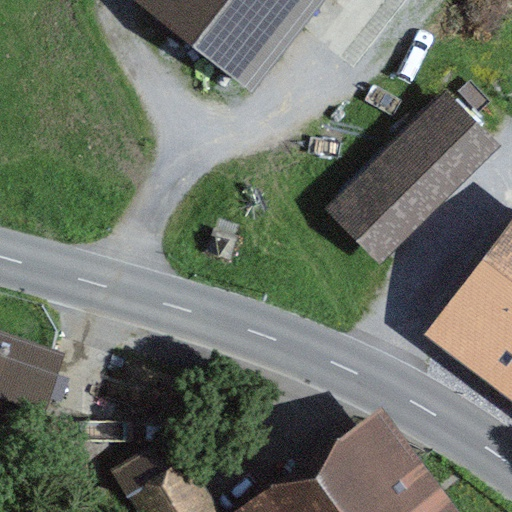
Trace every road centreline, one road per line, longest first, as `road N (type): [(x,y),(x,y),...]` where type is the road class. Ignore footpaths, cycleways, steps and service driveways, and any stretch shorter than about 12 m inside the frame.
road 1 (secondary): [(511,460),(381,378),(295,342),(0,250)]
road 2 (unknown): [(511,152),(492,159),(454,208),(381,378)]
